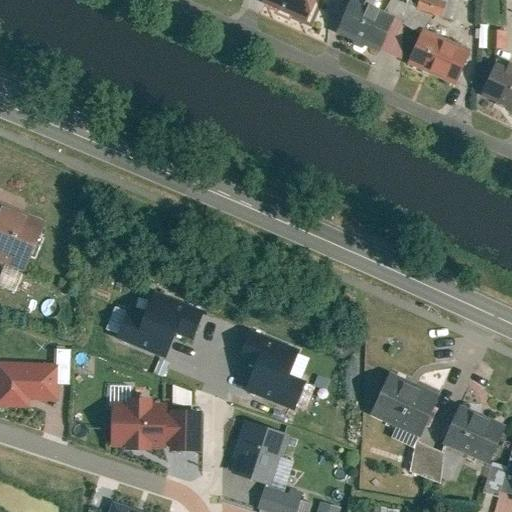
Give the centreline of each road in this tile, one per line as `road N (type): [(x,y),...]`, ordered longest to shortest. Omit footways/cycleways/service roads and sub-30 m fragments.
road 1 (primary): [(0,95),(511,324)]
road 2 (unclassified): [(196,0),(511,144)]
road 3 (residential): [(204,488),(0,441)]
